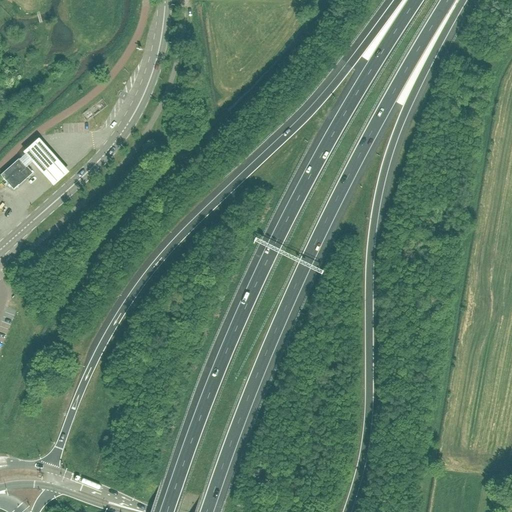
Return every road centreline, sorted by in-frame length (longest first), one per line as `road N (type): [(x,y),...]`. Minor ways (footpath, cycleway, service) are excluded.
road 1 (motorway): [(402,0),(306,116),(138,285),(88,372),(51,469)]
road 2 (motorway): [(415,0),(295,201),(166,511)]
road 3 (motorway): [(206,511),(333,206),(447,0)]
road 4 (motorway): [(346,511),(366,436),(369,260),(383,168),(460,0)]
road 5 (secondary): [(164,0),(156,59),(129,122),(0,250)]
